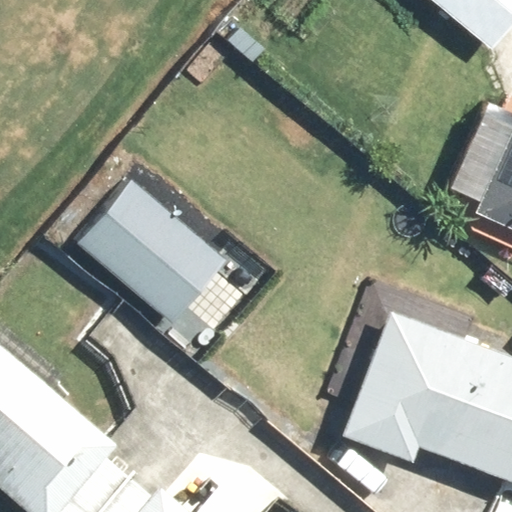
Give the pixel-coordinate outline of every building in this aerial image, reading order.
[(511,0),(440,0),(488,41),(511,12),(511,0)] [(511,141),(481,212),(511,225),(511,141)] [(81,234),(164,306),(219,243),(136,171),(81,234)] [(511,347),(392,307),(347,439),(511,494),(511,347)] [(0,328),(0,488),(26,511),(195,511),(166,485),(151,501),(103,458),(121,437),(0,328)]
